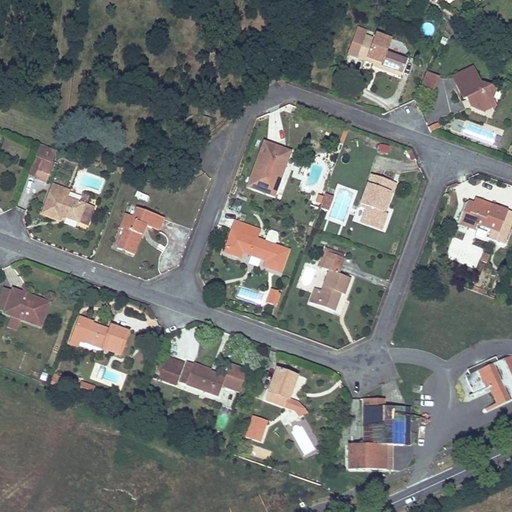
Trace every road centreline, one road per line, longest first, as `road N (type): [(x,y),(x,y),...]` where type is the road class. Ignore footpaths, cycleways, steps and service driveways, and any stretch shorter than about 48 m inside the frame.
road 1 (residential): [(176,303),(337,364),(378,348),(447,150)]
road 2 (residential): [(176,303),(254,106),(297,94),(447,150)]
road 3 (residential): [(0,238),(176,303)]
road 4 (primary): [(368,511),(511,447)]
